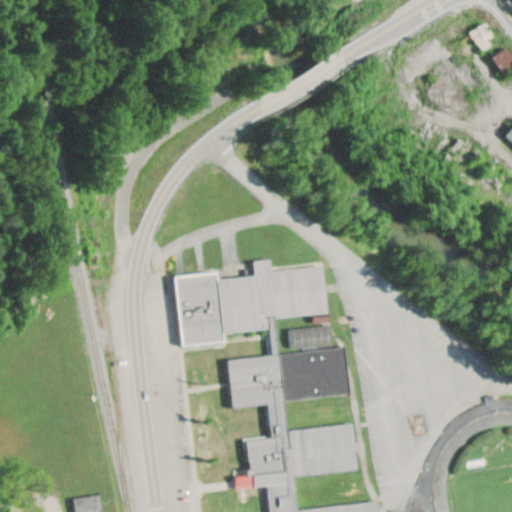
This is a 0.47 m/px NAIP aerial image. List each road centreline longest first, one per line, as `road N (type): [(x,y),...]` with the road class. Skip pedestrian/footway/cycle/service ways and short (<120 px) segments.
road 1 (tertiary): [(156,511),(133,306),(138,262),(172,183),(240,117)]
road 2 (tertiary): [(240,117),(366,42)]
